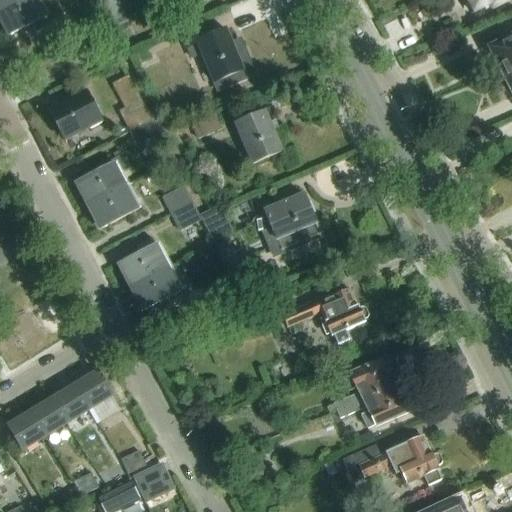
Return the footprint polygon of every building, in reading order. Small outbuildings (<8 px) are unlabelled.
[(0,0),(0,12),(24,0),(0,0)] [(24,0),(0,12),(0,16),(10,36),(33,24),(37,33),(50,26),(46,18),(59,11),(53,0),(24,0)] [(467,0),(468,1),(467,4),(472,13),(489,4),(491,9),(508,0),(507,0),(467,0)] [(211,37),(205,21),(178,33),(185,49),(197,44),(213,84),(217,94),(257,77),(241,40),(231,44),(226,31),(211,37)] [(501,73),(511,67),(511,38),(489,50),(501,73)] [(150,63),(143,50),(134,55),(140,68),(150,63)] [(511,67),(501,73),(511,95),(511,67)] [(130,133),(152,122),(145,109),(129,78),(112,86),(125,110),(119,113),(130,133)] [(87,94),(50,113),(63,139),(100,120),(87,94)] [(214,113),(191,123),(199,140),(221,130),(214,113)] [(282,153),(264,113),(235,125),(251,165),(282,153)] [(152,122),(130,133),(139,151),(161,140),(152,122)] [(77,184),(89,207),(132,184),(126,171),(130,169),(122,155),(110,161),(112,166),(77,184)] [(146,210),(132,184),(89,207),(102,233),(146,210)] [(162,199),(171,215),(193,204),(184,187),(162,199)] [(320,235),(304,195),(264,211),(271,228),(262,232),(268,247),(272,245),(279,247),(280,251),(320,235)] [(201,221),(199,216),(193,204),(171,215),(179,232),(201,221)] [(210,211),(199,216),(201,221),(213,244),(233,234),(220,209),(211,213),(210,211)] [(156,246),(120,264),(132,288),(168,269),(156,246)] [(168,269),(132,288),(144,310),(180,292),(175,282),(182,278),(176,265),(168,269)] [(229,278),(207,287),(215,305),(237,296),(229,278)] [(289,328),(321,314),(331,339),(333,338),(336,346),(348,341),(344,333),(366,324),(365,322),(370,320),(364,306),(359,308),(358,306),(357,306),(351,291),(328,300),(327,298),(284,317),(289,328)] [(234,339),(275,323),(267,302),(226,319),(234,339)] [(391,361),(388,362),(386,358),(349,374),(350,377),(343,380),(349,394),(357,391),(358,394),(333,405),(336,412),(394,386),(390,376),(393,375),(392,373),(395,371),(391,361)] [(97,373),(77,385),(92,408),(112,396),(97,373)] [(77,385),(54,399),(69,423),(92,408),(77,385)] [(402,395),(399,396),(394,386),(336,412),(339,419),(365,408),(368,414),(362,416),(368,430),(411,411),(410,408),(412,407),(407,396),(404,397),(402,395)] [(54,399),(32,413),(47,436),(69,423),(54,399)] [(22,451),(47,436),(32,413),(8,428),(22,451)] [(442,464),(438,454),(433,456),(432,453),(430,454),(423,438),(381,457),(377,446),(343,461),(353,483),(398,463),(407,483),(423,476),(428,488),(441,482),(436,470),(439,469),(437,466),(442,464)] [(154,445),(123,461),(131,476),(147,467),(147,465),(161,458),(154,445)] [(264,461),(237,472),(247,494),(273,483),(264,461)] [(78,488),(66,495),(73,505),(102,488),(93,474),(92,475),(85,464),(69,474),(78,488)] [(147,505),(174,492),(162,468),(135,481),(147,505)] [(115,511),(140,500),(132,483),(99,499),(104,511),(115,511)] [(463,511),(460,503),(444,511),(440,503),(420,511),(463,511)]
